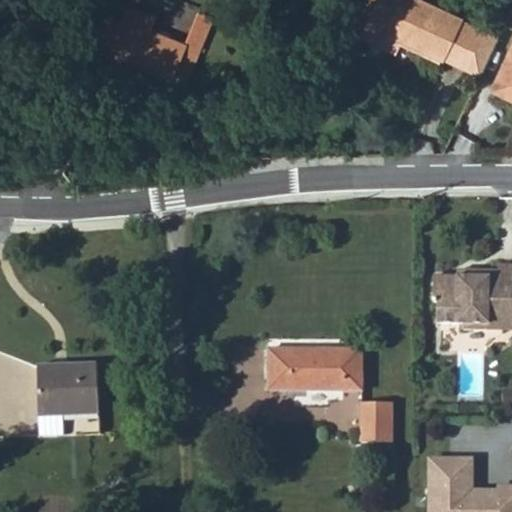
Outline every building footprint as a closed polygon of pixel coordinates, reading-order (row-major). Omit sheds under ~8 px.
[(376,0),(368,18),(360,35),(394,51),(400,38),(447,60),(447,59),(465,21),(465,20),(421,0),(376,0)] [(112,54),(172,79),(187,44),(151,30),(155,18),(131,8),(126,21),(112,54)] [(112,54),(126,21),(111,14),(97,48),(112,54)] [(187,44),(202,50),(214,20),(200,14),(187,44)] [(500,38),(465,21),(447,59),(482,75),(500,38)] [(172,79),(185,84),(188,84),(202,50),(187,44),(172,79)] [(511,49),(491,94),(511,104),(511,49)] [(457,278),(432,279),(432,305),(437,305),(437,325),(464,325),(487,325),(487,331),(508,331),(508,323),(511,322),(511,265),(499,266),(499,272),(467,272),(467,278),(457,278)] [(270,391),(362,392),(362,351),(271,351),(270,391)] [(38,368),(40,437),(100,435),(98,367),(38,368)] [(392,404),(363,404),(362,443),(385,443),(392,443),(392,404)] [(471,460),(427,459),(426,511),(511,511),(511,488),(497,489),(497,494),(470,494),(471,460)]
